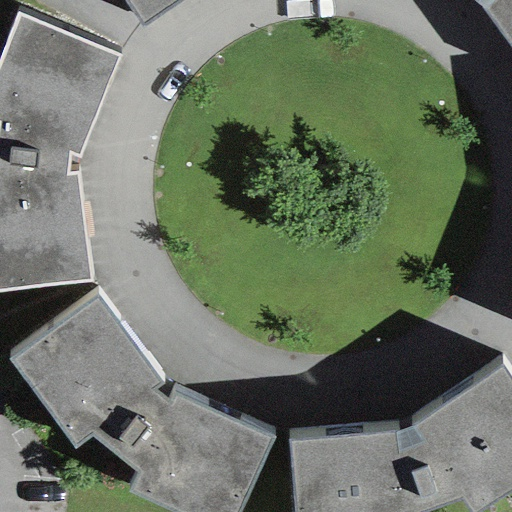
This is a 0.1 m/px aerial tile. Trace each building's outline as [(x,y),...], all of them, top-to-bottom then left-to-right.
[(123,0),(141,27),(182,0),(123,0)] [(511,0),(472,0),(479,7),(511,50),(511,0)] [(18,18),(0,60),(0,293),(89,282),(75,173),(67,174),(67,154),(77,157),(117,58),(18,18)] [(99,294),(10,359),(75,449),(91,436),(137,474),(130,492),(175,511),(237,511),(272,443),(170,395),(166,403),(154,391),(161,386),(99,294)] [(511,384),(502,369),(411,429),(397,434),(288,443),(294,511),(412,511),(458,497),(468,511),(484,511),(511,495),(511,384)]
